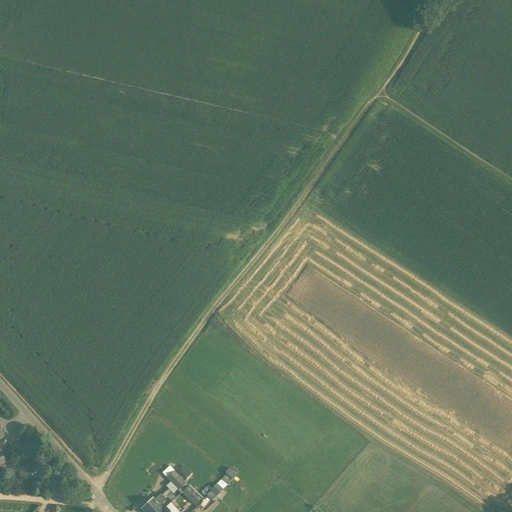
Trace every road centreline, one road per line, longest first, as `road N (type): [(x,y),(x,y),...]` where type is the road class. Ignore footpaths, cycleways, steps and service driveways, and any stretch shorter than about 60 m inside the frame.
road 1 (track): [(94,492),(187,343),(377,95)]
road 2 (unclassified): [(111,511),(0,386)]
